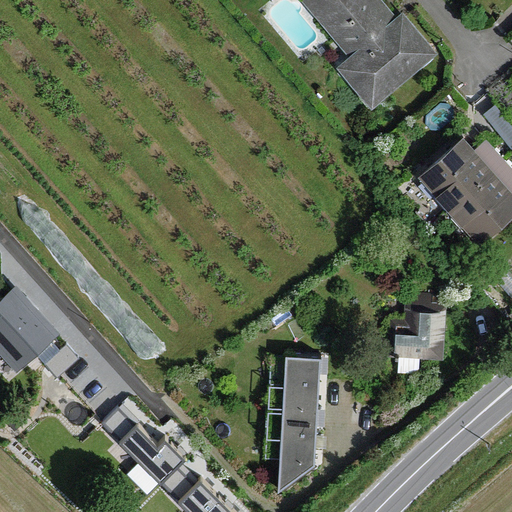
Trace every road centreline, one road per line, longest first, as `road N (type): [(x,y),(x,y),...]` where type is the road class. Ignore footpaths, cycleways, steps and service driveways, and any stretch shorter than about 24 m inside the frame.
road 1 (residential): [(149,396),(0,233)]
road 2 (primary): [(376,511),(511,386)]
